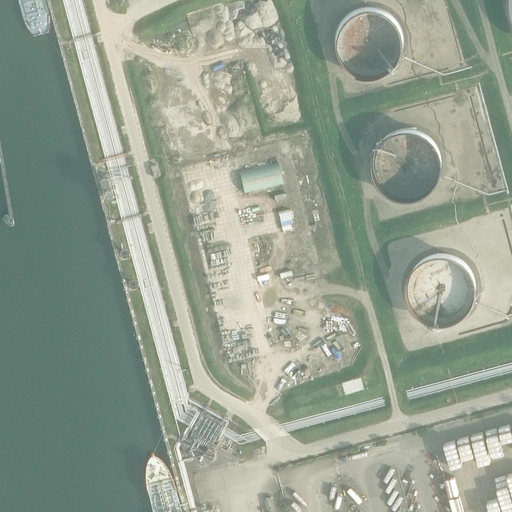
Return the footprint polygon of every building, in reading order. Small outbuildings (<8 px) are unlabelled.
[(403,45),(403,39),(402,33),(401,27),(398,22),(395,17),(391,13),(386,10),(380,7),(375,5),(369,5),(363,5),(357,7),(352,9),(347,12),(342,16),(339,21),(336,26),(334,32),(333,38),(333,44),(335,49),(337,55),(340,60),(343,64),(348,68),(353,71),(359,73),(365,74),(370,75),(376,74),(382,72),(387,69),(392,65),(396,61),(399,56),(401,51),(403,45)] [(269,40),(275,39),(276,45),(290,44),(286,17),(266,19),(269,40)] [(442,167),(443,161),(443,155),(441,149),(439,143),(436,138),(432,133),(428,129),(422,126),(416,124),(410,123),(404,123),(398,124),(392,126),(387,129),(382,132),(378,137),(375,142),(372,148),(371,154),(370,160),(371,166),(373,172),(375,177),(379,182),(383,187),(388,190),(394,193),(400,195),(406,195),(412,195),(418,193),(424,191),(429,188),(433,184),(437,179),(440,173),(442,167)] [(245,193),(284,184),(279,162),(240,171),(245,193)] [(477,289),(477,283),(477,277),(475,271),(473,265),(469,261),(465,256),(460,253),(455,250),(449,248),(443,247),(437,248),(431,249),(426,251),(420,254),(416,258),(412,262),(409,267),(406,273),(405,279),(405,285),(405,291),(407,296),(410,302),(413,307),(417,311),(422,315),(427,317),(433,319),(439,320),(445,320),(451,319),(457,316),(462,313),(466,310),(470,305),(474,300),(476,294),(477,289)]
